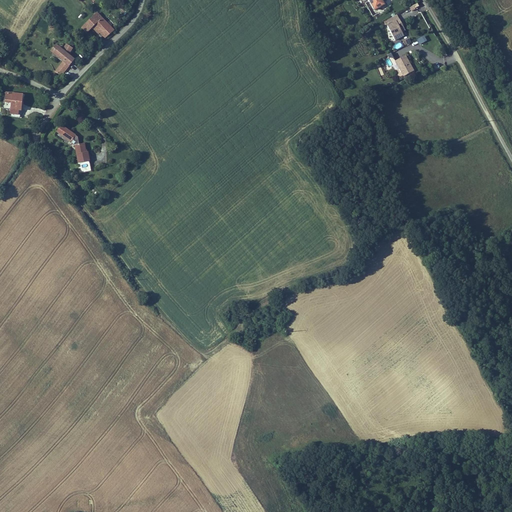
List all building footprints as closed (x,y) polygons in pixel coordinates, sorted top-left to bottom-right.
[(383,0),(369,0),(375,10),(385,4),(383,0)] [(411,11),(419,7),(417,3),(409,8),(411,11)] [(108,36),(117,28),(100,9),(84,23),(89,28),(93,24),(101,32),(103,30),(108,36)] [(387,25),(395,40),(404,35),(402,31),(398,24),(401,23),(399,19),(393,22),(387,25)] [(419,45),(427,41),(424,36),(417,39),(419,45)] [(64,49),(63,50),(59,44),(54,50),(60,55),(59,56),(63,58),(69,64),(72,61),(67,56),(69,54),(64,49)] [(414,70),(406,55),(395,61),(403,76),(414,70)] [(4,102),(10,102),(9,114),(18,115),(19,110),(21,110),(23,93),(5,92),(4,102)] [(76,144),(79,162),(90,160),(88,150),(85,150),(84,143),(79,144),(78,136),(61,124),(57,130),(63,135),(62,136),(64,138),(65,137),(71,141),(70,142),(73,145),(76,144)]
